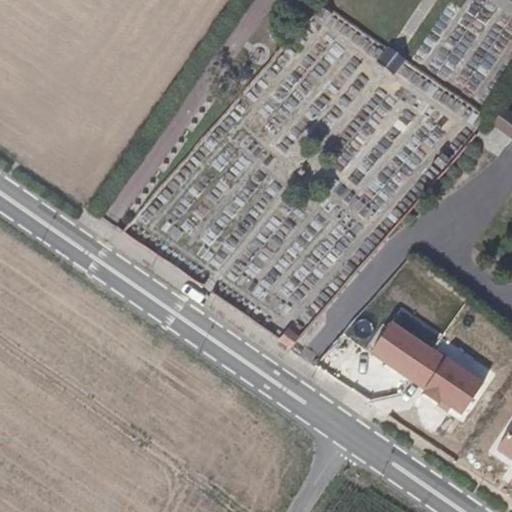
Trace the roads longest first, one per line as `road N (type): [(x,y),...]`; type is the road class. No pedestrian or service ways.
road 1 (tertiary): [(0,186),(338,416)]
road 2 (tertiary): [(477,511),(338,416)]
